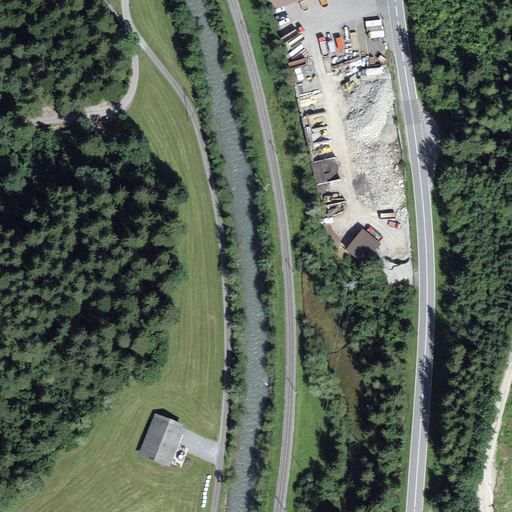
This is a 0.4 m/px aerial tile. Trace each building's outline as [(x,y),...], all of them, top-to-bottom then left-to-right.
[(269,0),(278,22),(334,0),(269,0)] [(368,36),(383,35),(382,20),(367,21),(368,36)] [(338,157),(312,162),(317,189),(320,189),(322,202),(346,198),(338,157)] [(364,269),(381,249),(363,235),(347,255),(364,269)] [(158,417),(144,452),(166,462),(181,425),(158,417)]
